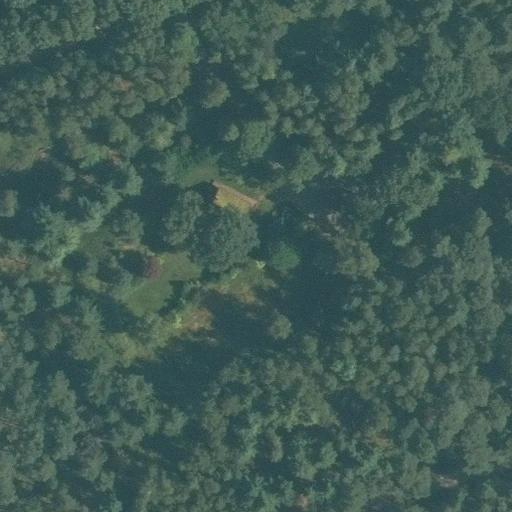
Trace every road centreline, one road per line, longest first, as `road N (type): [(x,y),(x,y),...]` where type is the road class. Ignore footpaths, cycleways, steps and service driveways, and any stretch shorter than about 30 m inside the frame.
road 1 (track): [(0,55),(156,0)]
road 2 (track): [(358,511),(511,461)]
